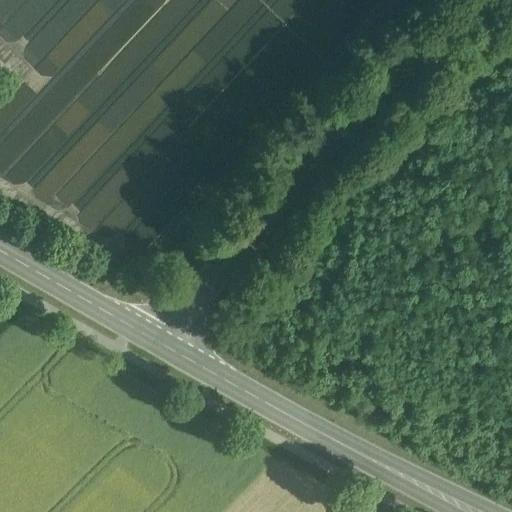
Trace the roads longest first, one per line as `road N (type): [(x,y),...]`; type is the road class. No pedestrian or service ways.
road 1 (tertiary): [(146,335),(485,0)]
road 2 (secondary): [(469,511),(146,335)]
road 3 (secondary): [(146,335),(0,249)]
